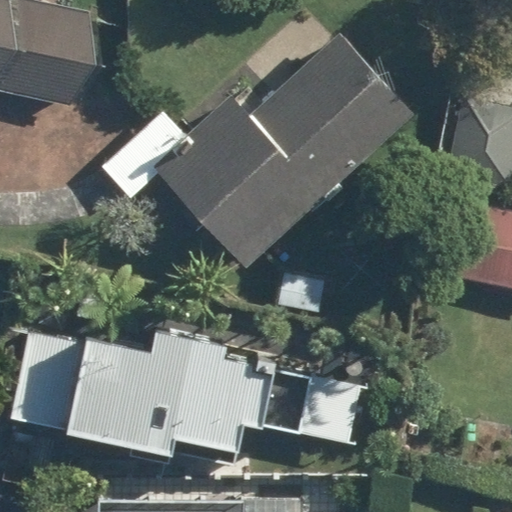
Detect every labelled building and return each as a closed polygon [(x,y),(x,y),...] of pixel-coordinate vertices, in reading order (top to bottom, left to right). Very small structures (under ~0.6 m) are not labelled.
[(0,0),(0,80),(75,101),(99,16),(42,0),(0,0)] [(164,170),(253,263),(421,102),(345,23),(257,107),(237,85),(190,130),(169,108),(108,167),(137,197),(164,170)] [(451,172),(511,182),(511,95),(465,88),(451,172)] [(511,203),(465,192),(448,262),(511,277),(511,203)] [(34,330),(17,413),(179,447),(182,430),(240,443),(247,412),(274,417),(288,349),(160,322),(155,345),(92,331),(90,342),(34,330)] [(315,366),(304,428),(358,438),(369,375),(315,366)] [(319,511),(320,497),(102,498),(101,511),(319,511)]
